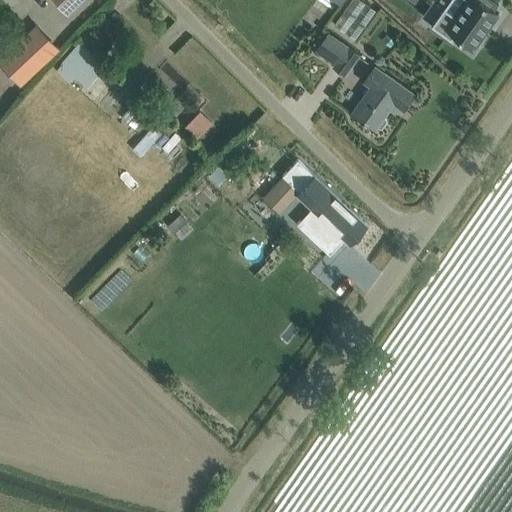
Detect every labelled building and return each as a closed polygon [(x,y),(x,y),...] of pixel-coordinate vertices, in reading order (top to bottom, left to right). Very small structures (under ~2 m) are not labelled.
[(77,0),(59,0),(68,9),(77,0)] [(350,0),(334,23),(355,38),(376,9),(363,0),(350,0)] [(454,35),(473,48),(490,23),(486,20),(498,4),(492,0),(464,0),(454,15),(444,8),(431,26),(451,40),(454,35)] [(328,33),(317,49),(336,63),(334,66),(344,73),(358,55),(328,33)] [(23,38),(0,60),(0,62),(21,85),(45,61),(23,38)] [(93,52),(81,42),(63,62),(75,73),(93,52)] [(414,93),(375,65),(364,81),(370,85),(352,111),(364,120),(363,121),(366,123),(367,122),(375,128),(389,107),(388,106),(392,101),(403,108),(414,93)] [(143,115),(131,104),(121,116),(133,127),(143,115)] [(140,156),(161,132),(152,124),(131,148),(140,156)] [(297,159),(282,174),(283,175),(300,190),(298,192),(304,198),(313,207),(297,223),(329,254),(346,238),(349,241),(366,224),(297,159)] [(227,174),(218,165),(208,175),(218,184),(227,174)] [(283,175),(263,196),(279,211),(298,192),(300,190),(283,175)]
